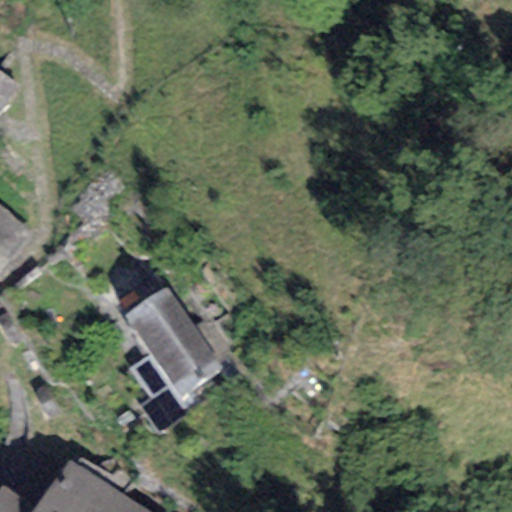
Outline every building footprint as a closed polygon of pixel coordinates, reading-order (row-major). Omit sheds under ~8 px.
[(0,76),(0,112),(17,91),(0,76)] [(0,270),(32,234),(0,205),(0,270)] [(193,327),(167,288),(123,318),(150,356),(170,387),(180,401),(223,371),(216,360),(193,327)] [(193,327),(216,360),(232,349),(210,316),(193,327)] [(150,401),(170,387),(150,356),(129,370),(150,401)] [(35,509),(0,486),(0,511),(144,511),(69,461),(35,509)]
